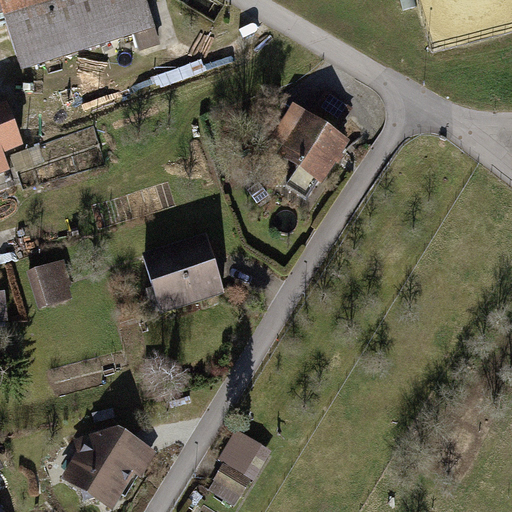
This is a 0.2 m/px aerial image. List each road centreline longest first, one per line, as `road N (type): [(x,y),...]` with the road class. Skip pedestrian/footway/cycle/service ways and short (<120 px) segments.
road 1 (residential): [(158,511),(415,101)]
road 2 (residential): [(250,0),(415,101)]
